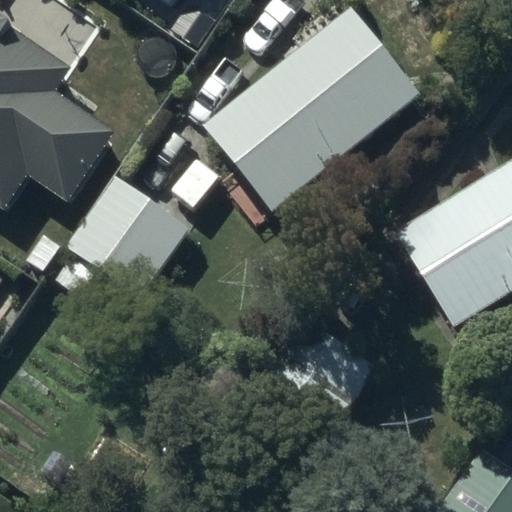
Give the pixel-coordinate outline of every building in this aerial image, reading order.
[(153,0),(172,14),(181,0),(153,0)] [(0,206),(17,218),(41,183),(81,210),(132,135),(66,90),(78,72),(0,19),(0,206)] [(366,20),(215,133),(289,232),(440,119),(366,20)] [(511,308),(511,181),(409,245),(465,337),(511,308)] [(202,233),(122,183),(77,256),(84,261),(66,289),(96,307),(110,284),(154,311),(202,233)] [(383,376),(309,333),(267,405),(342,448),(383,376)] [(511,511),(511,480),(490,464),(456,511),(511,511)]
